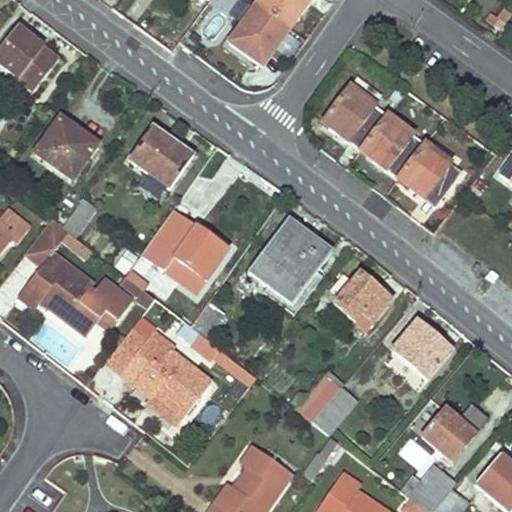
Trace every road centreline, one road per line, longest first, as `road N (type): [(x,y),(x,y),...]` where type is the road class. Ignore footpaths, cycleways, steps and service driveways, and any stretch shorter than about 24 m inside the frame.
road 1 (tertiary): [(255,143),(511,347)]
road 2 (tertiary): [(64,0),(255,143)]
road 3 (residential): [(255,143),(360,0)]
road 4 (residential): [(399,0),(511,79)]
road 5 (residential): [(0,489),(50,416),(47,384)]
